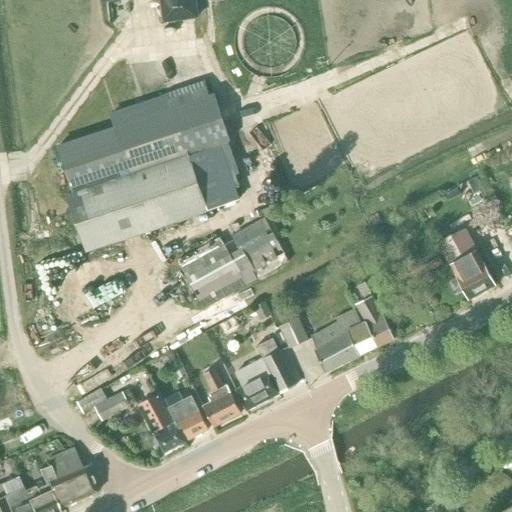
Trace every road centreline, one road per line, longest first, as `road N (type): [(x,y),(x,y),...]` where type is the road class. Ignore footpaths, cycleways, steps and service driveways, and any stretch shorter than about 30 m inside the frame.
road 1 (unclassified): [(127,499),(106,459),(66,424),(30,369),(0,215)]
road 2 (tertiary): [(299,409),(511,297)]
road 3 (tertiary): [(127,499),(299,409)]
